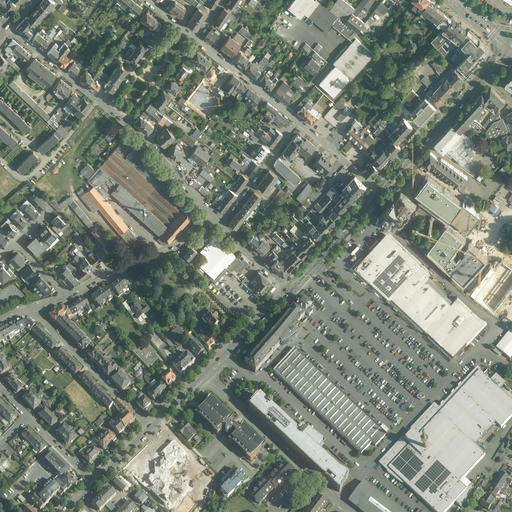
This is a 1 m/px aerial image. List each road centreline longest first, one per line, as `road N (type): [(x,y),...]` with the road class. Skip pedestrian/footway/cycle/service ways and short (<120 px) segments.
road 1 (residential): [(340,503),(205,378)]
road 2 (residential): [(210,216),(175,247),(65,294)]
road 3 (residential): [(37,306),(149,429)]
road 4 (secondary): [(484,73),(379,189)]
road 5 (secondary): [(379,189),(288,287)]
road 6 (residential): [(297,119),(219,225)]
road 7 (residential): [(297,119),(197,40)]
road 8 (residential): [(129,122),(210,216)]
road 9 (secondary): [(288,287),(205,378)]
